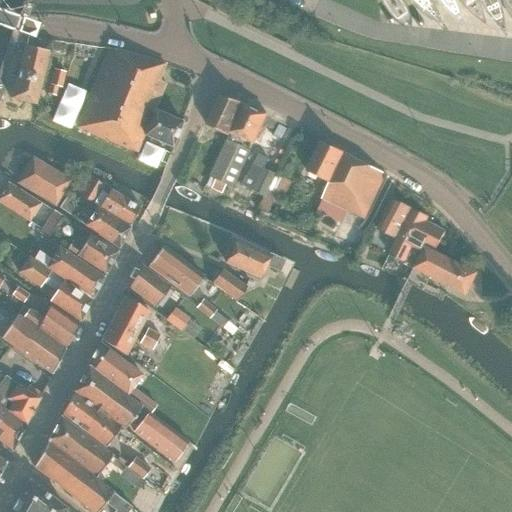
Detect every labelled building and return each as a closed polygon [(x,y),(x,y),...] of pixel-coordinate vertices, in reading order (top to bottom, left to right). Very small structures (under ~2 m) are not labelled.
[(48,51),(51,40),(28,36),(26,46),(25,46),(10,98),(35,104),(49,51),(48,51)] [(171,147),(181,121),(153,110),(165,82),(158,79),(164,64),(109,48),(77,127),(136,151),(143,135),(171,147)] [(65,71),(52,68),(46,93),(55,95),(57,86),(61,87),(65,71)] [(228,135),(242,103),(219,95),(205,125),(228,135)] [(253,143),(266,114),(243,103),(210,176),(233,187),(250,150),(249,150),(252,143),(253,143)] [(306,171),(329,182),(343,152),(321,141),(306,171)] [(274,174),(264,169),(269,159),(257,153),(246,175),(245,175),(240,184),(253,190),(264,195),(274,174)] [(331,183),(329,182),(322,198),(335,205),(347,210),(364,219),(384,174),(356,160),(345,153),(331,183)] [(18,183),(42,197),(54,205),(69,180),(32,158),(18,183)] [(282,177),(275,174),(259,208),(266,212),(282,177)] [(92,203),(96,207),(98,208),(130,226),(140,207),(109,189),(108,192),(102,188),(103,186),(90,178),(80,195),(92,203)] [(0,202),(29,221),(39,203),(8,183),(0,194),(0,202)] [(69,198),(68,198),(66,196),(63,200),(58,207),(69,215),(74,208),(67,203),(70,199),(69,198)] [(394,237),(409,208),(392,199),(377,229),(394,237)] [(98,208),(96,207),(84,225),(118,249),(129,227),(98,208)] [(411,248),(421,253),(424,247),(434,251),(444,231),(424,221),(427,216),(412,209),(389,255),(404,262),(411,248)] [(47,238),(61,216),(54,211),(39,233),(47,238)] [(105,273),(117,252),(90,234),(76,256),(105,273)] [(279,271),(284,260),(269,253),(269,255),(236,240),(231,250),(228,251),(226,257),(227,260),(226,263),(260,278),(265,265),(279,271)] [(388,253),(392,244),(384,240),(379,249),(388,253)] [(196,301),(202,293),(196,288),(204,277),(164,245),(148,266),(189,297),(189,296),(196,301)] [(92,298),(103,277),(58,246),(51,258),(38,251),(33,260),(46,268),(46,267),(92,298)] [(424,247),(421,253),(413,268),(465,295),(476,273),(434,251),(424,247)] [(33,260),(33,259),(29,256),(18,273),(40,288),(43,282),(57,292),(50,301),(81,322),(93,300),(46,268),(33,260)] [(155,306),(169,287),(140,265),(129,287),(155,306)] [(236,301),(246,287),(221,269),(211,283),(236,301)] [(28,294),(17,286),(11,294),(22,302),(28,294)] [(124,296),(112,318),(137,332),(148,311),(124,296)] [(215,311),(215,310),(202,299),(196,307),(209,318),(210,317),(222,326),(227,320),(215,311)] [(28,309),(22,318),(37,328),(65,349),(78,324),(50,305),(42,319),(28,309)] [(174,308),(165,319),(170,322),(182,331),(190,320),(174,308)] [(52,374),(65,349),(16,315),(1,337),(52,374)] [(235,316),(221,331),(228,338),(242,323),(235,316)] [(125,355),(137,332),(112,318),(101,340),(125,355)] [(159,334),(148,327),(139,342),(150,349),(159,334)] [(142,408),(147,412),(149,413),(155,405),(132,388),(141,375),(99,343),(87,365),(141,407),(142,408)] [(141,407),(87,366),(74,391),(123,429),(125,426),(141,407)] [(39,398),(17,384),(5,375),(0,380),(0,405),(1,407),(25,425),(39,398)] [(61,414),(88,434),(104,446),(119,427),(103,414),(73,391),(61,414)] [(1,407),(0,405),(0,440),(12,450),(25,425),(1,407)] [(187,442),(149,413),(147,412),(132,431),(174,462),(187,442)] [(128,469),(111,456),(60,417),(47,441),(95,478),(106,464),(122,476),(128,469)] [(126,511),(131,507),(112,493),(112,492),(47,442),(33,466),(92,511),(97,511),(104,503),(115,510),(113,511),(126,511)] [(150,468),(135,456),(127,467),(142,478),(150,468)] [(63,511),(65,509),(27,480),(9,511),(63,511)]
